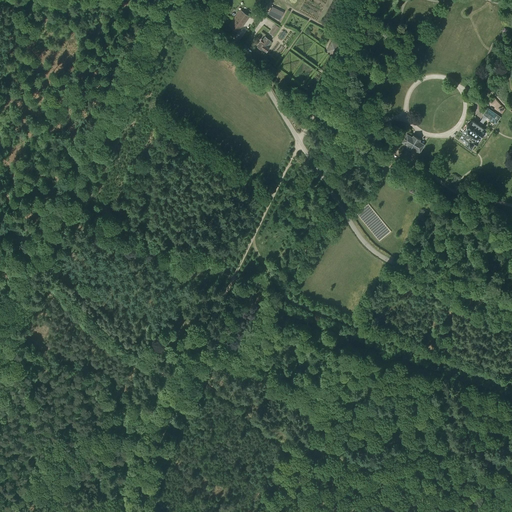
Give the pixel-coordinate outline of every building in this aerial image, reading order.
[(268,14),(279,20),(283,13),(272,7),(268,14)] [(241,28),(242,26),(242,27),(250,16),(240,9),(229,25),(238,32),(241,28)] [(279,27),(275,24),(268,33),(273,36),(279,27)] [(282,30),(278,36),(282,39),(286,32),(282,30)] [(269,39),(264,36),(262,39),(260,42),(257,46),(261,49),(262,49),(266,52),(269,48),(268,47),(272,42),(270,41),(269,40),(269,39)] [(344,42),(334,38),(331,41),(327,51),(336,55),(341,46),(344,42)] [(479,123),(480,124),(482,125),(487,118),(489,120),(488,121),(494,124),(495,124),(497,122),(497,123),(501,117),(488,108),(483,115),(484,116),(479,123)] [(480,124),(479,123),(475,120),(473,123),(472,123),(470,126),(470,124),(468,123),(467,124),(466,125),(466,127),(467,127),(459,137),(467,142),(480,124)] [(482,125),(480,124),(467,142),(466,143),(472,148),(475,142),(477,143),(478,143),(479,142),(479,141),(480,138),(482,139),(484,139),(486,136),(486,135),(484,134),(485,132),(482,131),(482,130),(484,127),(482,125)] [(411,136),(406,133),(401,142),(406,145),(405,146),(413,151),(414,150),(419,153),(424,144),(419,141),(420,139),(412,135),(411,136)]
